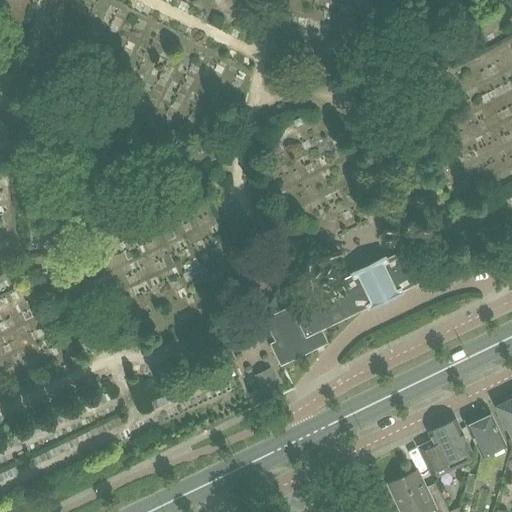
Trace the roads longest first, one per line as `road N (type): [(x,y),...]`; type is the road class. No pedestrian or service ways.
road 1 (residential): [(234,511),(511,379)]
road 2 (residential): [(511,283),(436,289),(372,318),(328,360),(302,410)]
road 3 (residential): [(511,302),(302,410)]
road 4 (primary): [(300,440),(511,339)]
road 5 (primary): [(152,511),(300,440)]
